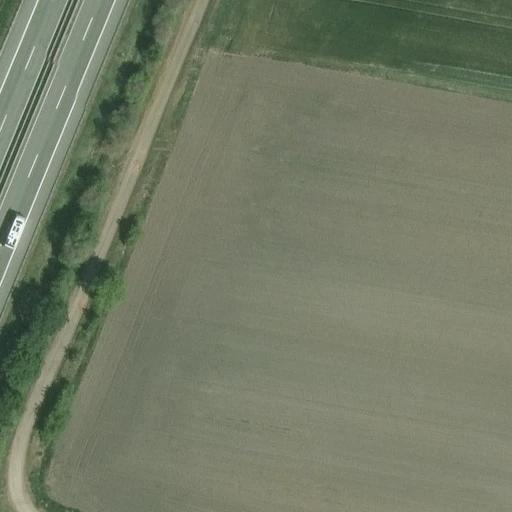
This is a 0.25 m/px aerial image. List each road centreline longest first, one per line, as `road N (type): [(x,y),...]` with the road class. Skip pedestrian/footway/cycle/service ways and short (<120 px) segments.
road 1 (track): [(206,0),(23,436),(19,500),(31,511)]
road 2 (motorway): [(0,252),(103,0)]
road 3 (motorway): [(58,0),(0,141)]
